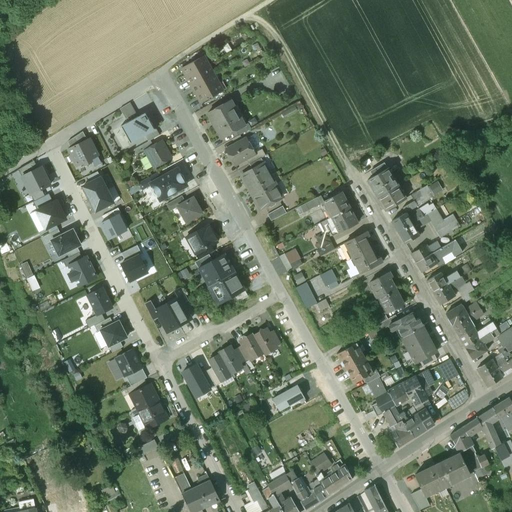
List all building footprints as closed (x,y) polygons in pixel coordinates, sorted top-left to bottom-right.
[(204,56),(181,68),(201,103),(223,91),(223,90),(221,91),(217,83),(218,82),(216,83),(212,74),(213,74),(213,73),(212,74),(207,66),(209,65),(208,65),(207,65),(202,57),(204,56)] [(231,100),(207,114),(208,114),(211,121),(214,127),(214,126),(221,138),(221,139),(236,130),(245,125),(231,101),(231,100)] [(120,109),(126,120),(136,114),(130,103),(120,109)] [(155,130),(146,113),(121,126),(130,144),(155,130)] [(245,125),(236,130),(239,135),(251,129),(248,124),(245,125)] [(70,147),(87,139),(83,132),(68,142),(70,147)] [(98,156),(89,138),(87,139),(70,147),(68,149),(71,155),(69,156),(72,161),(74,161),(77,167),(84,163),(85,165),(87,165),(91,163),(92,161),(91,160),(98,156)] [(245,139),(227,149),(226,149),(235,165),(236,165),(246,159),(254,154),(249,146),(247,147),(244,141),(246,140),(246,138),(245,139)] [(150,141),(134,149),(138,156),(145,151),(145,150),(153,146),(150,141)] [(153,146),(145,150),(145,151),(154,168),(171,158),(161,141),(153,146)] [(262,149),(254,154),(246,159),(249,164),(250,164),(261,158),(265,155),(262,149)] [(261,158),(250,164),(252,169),(264,163),(261,158)] [(18,170),(22,176),(38,168),(34,160),(18,170)] [(252,169),(241,175),(247,186),(269,173),(264,163),(252,169)] [(370,172),(373,177),(388,168),(385,163),(370,172)] [(38,168),(22,176),(31,194),(41,189),(50,185),(41,167),(38,168)] [(368,180),(378,197),(398,186),(388,168),(368,180)] [(161,178),(153,182),(152,183),(152,184),(152,185),(152,186),(159,198),(160,199),(161,199),(162,199),(170,195),(171,195),(173,194),(174,194),(175,193),(176,192),(177,190),(184,187),(185,186),(185,185),(185,183),(184,182),(183,181),(182,181),(181,181),(179,176),(179,175),(179,174),(179,173),(178,171),(177,171),(176,170),(175,170),(161,178)] [(159,172),(138,184),(141,191),(152,185),(152,184),(152,183),(153,182),(161,178),(159,172)] [(269,173),(247,186),(253,196),(275,184),(269,173)] [(107,190),(100,177),(82,186),(89,199),(107,190)] [(275,184),(253,196),(260,209),(267,205),(268,206),(271,207),(275,205),(276,202),(275,201),(283,197),(275,184)] [(432,184),(411,196),(415,202),(435,190),(432,184)] [(398,186),(378,197),(386,211),(406,199),(398,186)] [(41,189),(31,194),(34,201),(45,196),(41,189)] [(107,190),(89,199),(95,211),(113,202),(107,190)] [(417,206),(437,194),(435,190),(415,202),(417,206)] [(341,193),(324,202),(331,217),(349,208),(341,193)] [(53,203),(48,194),(45,196),(34,201),(33,202),(37,210),(53,203)] [(182,196),(166,205),(170,211),(178,207),(177,207),(185,202),(182,196)] [(318,197),(306,203),(309,209),(321,203),(318,197)] [(185,202),(177,207),(178,207),(186,222),(202,213),(193,198),(185,202)] [(53,203),(37,210),(37,211),(46,229),(47,229),(56,224),(66,219),(56,201),(53,203)] [(415,202),(403,208),(405,211),(408,209),(409,211),(417,206),(415,202)] [(428,204),(419,209),(424,217),(436,210),(433,204),(429,206),(428,204)] [(282,206),(267,215),(271,221),(286,213),(282,206)] [(349,208),(331,217),(339,232),(357,223),(349,208)] [(406,213),(391,221),(398,232),(412,223),(424,217),(419,209),(416,211),(417,213),(413,215),(414,218),(410,221),(406,213)] [(424,217),(412,223),(414,226),(419,223),(421,226),(430,221),(437,233),(456,221),(453,215),(443,221),(436,210),(424,217)] [(118,215),(101,223),(109,239),(126,230),(118,215)] [(456,221),(437,233),(439,237),(459,226),(456,221)] [(412,223),(398,232),(405,244),(421,234),(418,230),(416,231),(414,226),(412,223)] [(56,224),(47,229),(49,234),(58,229),(56,224)] [(208,225),(186,237),(195,254),(211,246),(217,242),(216,240),(209,227),(209,228),(208,225)] [(61,235),(58,229),(49,234),(42,237),(45,243),(51,240),(61,235)] [(61,235),(51,240),(59,255),(66,252),(77,246),(80,244),(73,229),(61,235)] [(366,231),(340,245),(348,261),(372,248),(366,237),(369,236),(366,231)] [(432,254),(416,263),(421,273),(436,263),(438,266),(444,263),(441,257),(452,251),(455,257),(463,252),(456,240),(432,254)] [(331,243),(317,250),(320,256),(334,249),(331,243)] [(137,245),(122,253),(126,262),(139,255),(141,254),(137,245)] [(426,245),(411,254),(416,263),(432,254),(426,245)] [(77,246),(66,252),(69,257),(79,252),(80,252),(77,246)] [(211,246),(195,254),(198,260),(209,254),(214,251),(211,246)] [(348,261),(347,261),(351,268),(348,270),(352,278),(382,262),(380,257),(377,259),(372,248),(348,261)] [(82,259),(79,252),(69,257),(63,261),(66,267),(69,266),(82,259)] [(198,260),(195,262),(198,268),(212,260),(209,254),(198,260)] [(212,260),(198,268),(199,269),(200,268),(209,285),(208,286),(208,287),(234,272),(224,254),(212,260)] [(148,272),(139,255),(126,262),(122,264),(131,281),(148,272)] [(86,257),(82,259),(69,266),(72,272),(68,274),(72,282),(76,280),(79,286),(97,277),(86,257)] [(300,259),(290,264),(293,269),(302,264),(300,259)] [(331,269),(320,275),(326,286),(336,281),(337,280),(331,269)] [(459,271),(450,276),(451,277),(454,281),(460,278),(458,274),(460,273),(459,271)] [(234,272),(208,287),(218,304),(235,295),(244,290),(234,272)] [(390,272),(369,282),(377,298),(379,297),(395,288),(390,278),(392,277),(390,272)] [(441,273),(427,282),(433,293),(454,281),(451,277),(445,280),(441,273)] [(460,278),(454,281),(457,287),(458,288),(466,283),(465,281),(463,282),(460,278)] [(336,281),(329,285),(331,289),(338,285),(336,281)] [(454,281),(433,293),(441,306),(455,297),(451,290),(457,287),(454,281)] [(317,303),(306,282),(296,288),(306,309),(317,303)] [(188,300),(181,287),(175,291),(178,297),(179,296),(183,303),(188,300)] [(102,288),(88,296),(97,315),(102,313),(112,308),(102,288)] [(395,288),(379,297),(387,312),(403,304),(395,288)] [(244,290),(235,295),(238,302),(248,296),(244,290)] [(178,297),(167,303),(179,324),(185,321),(187,321),(190,320),(191,317),(183,303),(179,296),(178,297)] [(325,299),(314,305),(318,312),(329,306),(325,299)] [(155,310),(150,301),(145,304),(153,320),(158,317),(154,310),(155,310)] [(155,310),(154,310),(158,317),(159,320),(160,320),(166,331),(169,332),(171,330),(172,328),(179,324),(167,303),(155,310)] [(480,304),(470,309),(471,310),(473,314),(480,309),(479,307),(481,306),(480,304)] [(461,306),(446,315),(453,327),(469,317),(473,314),(471,310),(465,313),(461,306)] [(480,309),(473,314),(476,319),(477,320),(486,314),(485,312),(483,314),(480,309)] [(102,313),(97,315),(86,321),(89,328),(95,325),(105,320),(102,313)] [(384,313),(370,321),(373,327),(378,324),(387,319),(384,313)] [(398,321),(389,325),(389,326),(392,331),(398,328),(403,337),(406,336),(421,328),(424,326),(419,318),(415,320),(412,313),(398,321)] [(469,317),(453,327),(459,338),(475,329),(471,323),(476,319),(473,314),(469,317)] [(387,319),(378,324),(381,330),(389,326),(389,325),(398,321),(395,315),(387,319)] [(105,320),(95,325),(98,331),(101,330),(113,324),(110,317),(105,320)] [(511,317),(503,324),(507,329),(511,325),(511,317)] [(113,324),(101,330),(109,346),(119,341),(127,337),(119,321),(113,324)] [(493,323),(483,330),(478,334),(481,339),(487,336),(496,329),(493,323)] [(426,337),(421,328),(406,336),(412,347),(409,349),(416,362),(419,360),(433,353),(435,352),(427,337),(426,337)] [(269,334),(266,329),(264,330),(260,329),(259,332),(254,335),(263,353),(264,355),(276,348),(275,345),(269,334)] [(475,329),(459,338),(466,349),(481,339),(478,334),(475,329)] [(496,329),(487,336),(490,341),(490,342),(500,335),(496,329)] [(280,342),(274,331),(269,334),(275,345),(280,342)] [(511,332),(499,341),(503,347),(511,340),(511,332)] [(253,334),(247,337),(243,336),(242,339),(240,340),(243,346),(250,357),(251,360),(263,353),(254,335),(253,334)] [(357,335),(346,341),(349,346),(357,342),(357,343),(361,341),(357,335)] [(481,339),(466,349),(472,360),(488,351),(484,345),(490,341),(487,336),(481,339)] [(119,341),(109,346),(112,352),(123,347),(119,341)] [(349,346),(337,352),(345,368),(365,357),(357,343),(357,342),(349,346)] [(230,346),(218,353),(219,354),(230,374),(230,373),(241,367),(239,363),(233,352),(230,346)] [(243,346),(238,349),(244,360),(250,357),(243,346)] [(126,376),(142,369),(132,349),(115,358),(125,377),(126,376)] [(238,349),(233,352),(239,363),(244,360),(238,349)] [(433,353),(419,360),(423,367),(437,359),(433,353)] [(230,374),(219,354),(208,361),(212,367),(220,382),(231,375),(230,373),(230,374)] [(365,357),(345,368),(353,383),(365,376),(373,372),(372,371),(365,357)] [(449,380),(461,374),(453,358),(441,364),(449,380)] [(504,358),(494,364),(496,369),(507,362),(504,358)] [(491,361),(477,369),(483,378),(496,369),(494,364),(491,361)] [(507,362),(496,369),(500,374),(510,368),(507,362)] [(201,373),(196,364),(182,372),(196,397),(210,389),(201,373)] [(212,367),(201,373),(210,389),(221,383),(220,382),(212,367)] [(131,386),(144,379),(147,378),(142,369),(126,376),(131,386)] [(496,369),(483,378),(488,387),(502,378),(500,374),(496,369)] [(373,372),(365,376),(368,382),(378,376),(376,370),(372,371),(373,372)] [(387,372),(378,376),(381,381),(389,377),(387,372)] [(368,382),(367,383),(377,402),(382,412),(388,408),(395,405),(388,392),(386,393),(386,392),(381,381),(378,376),(368,382)] [(415,376),(408,380),(415,394),(422,390),(421,388),(415,376)] [(144,379),(131,386),(134,392),(147,385),(144,379)] [(408,380),(401,383),(409,398),(410,397),(415,394),(408,380)] [(448,380),(437,392),(443,398),(454,386),(448,380)] [(401,383),(395,387),(402,401),(409,398),(401,383)] [(134,392),(129,394),(130,395),(131,395),(137,407),(136,408),(136,409),(158,398),(157,397),(157,398),(150,385),(151,385),(151,384),(147,385),(134,392)] [(304,397),(297,385),(273,399),(279,411),(304,397)] [(395,387),(386,392),(386,393),(388,392),(395,405),(402,401),(395,387)] [(422,390),(415,394),(410,397),(414,405),(426,398),(423,392),(422,390)] [(511,402),(509,397),(492,408),(498,419),(501,417),(506,429),(507,431),(511,428),(511,421),(509,418),(508,418),(506,414),(508,412),(509,413),(511,410),(511,402)] [(158,398),(136,409),(139,414),(133,418),(139,430),(145,427),(146,427),(167,417),(158,398)] [(426,398),(414,405),(416,409),(429,403),(426,398)] [(377,402),(371,406),(376,416),(382,412),(377,402)] [(401,420),(397,423),(388,408),(382,412),(391,426),(394,424),(397,429),(391,433),(398,447),(414,437),(408,429),(407,429),(403,423),(401,420)] [(434,424),(425,408),(417,413),(421,421),(426,429),(434,424)] [(492,408),(476,418),(481,427),(484,434),(494,429),(492,425),(494,424),(493,422),(498,419),(492,408)] [(417,413),(403,423),(407,429),(408,429),(414,437),(426,429),(421,421),(417,413)] [(506,429),(501,417),(498,419),(503,430),(506,429)] [(476,418),(463,427),(467,436),(481,427),(476,418)] [(463,427),(450,435),(459,452),(460,452),(468,448),(469,450),(473,448),(467,436),(463,427)] [(494,429),(484,434),(491,449),(495,447),(497,451),(500,459),(511,452),(511,446),(509,440),(501,444),(494,429)] [(154,440),(137,448),(141,456),(158,447),(154,440)] [(469,450),(468,448),(460,452),(468,469),(473,470),(478,467),(480,466),(476,459),(474,453),(471,454),(469,450)] [(344,465),(334,452),(329,455),(338,468),(344,465)] [(459,453),(435,465),(445,486),(470,473),(468,469),(460,452),(459,453)] [(511,452),(500,459),(502,462),(511,457),(511,452)] [(324,477),(321,472),(332,465),(324,453),(309,462),(318,480),(324,492),(327,497),(332,493),(324,477)] [(484,455),(476,459),(480,466),(478,467),(480,473),(487,469),(485,464),(488,463),(484,455)] [(338,468),(335,470),(334,468),(331,470),(333,472),(328,475),(336,490),(352,479),(345,464),(344,465),(338,468)] [(435,465),(415,474),(421,489),(425,496),(438,490),(438,489),(445,486),(435,465)] [(286,474),(276,480),(275,478),(272,479),(273,481),(268,484),(270,487),(274,495),(280,492),(292,485),(286,474)] [(336,490),(328,475),(324,477),(332,493),(336,490)] [(182,493),(190,511),(194,511),(201,509),(220,500),(210,480),(182,493)] [(318,480),(313,483),(320,494),(324,492),(318,480)] [(265,503),(254,482),(249,485),(251,489),(249,490),(255,501),(258,500),(261,505),(265,503)] [(388,511),(375,485),(364,490),(375,511),(388,511)] [(274,495),(270,487),(263,491),(267,499),(274,496),(274,495)] [(315,492),(307,496),(303,489),(299,491),(296,493),(305,510),(320,501),(315,492)] [(421,489),(411,494),(419,510),(429,505),(425,496),(421,489)] [(119,491),(105,499),(106,502),(120,494),(119,491)] [(299,511),(291,498),(285,501),(280,492),(274,495),(279,504),(283,511),(299,511)] [(83,498),(56,503),(57,511),(87,511),(87,509),(83,498)] [(20,511),(36,511),(36,509),(35,510),(33,500),(19,503),(20,511)] [(354,508),(352,509),(349,503),(339,509),(340,511),(354,511),(356,511),(354,508)]
